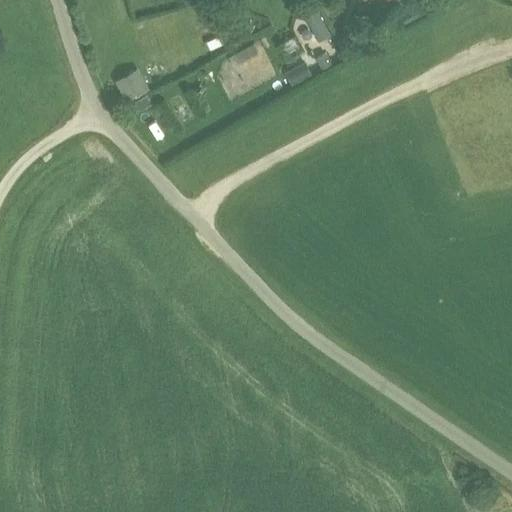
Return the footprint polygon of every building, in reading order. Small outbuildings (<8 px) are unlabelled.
[(375,0),(374,2),(390,11),(396,0),(375,0)] [(302,12),(317,41),(330,34),(314,5),(302,12)] [(419,17),(414,7),(397,17),(402,26),(419,17)] [(259,53),(254,44),(229,57),(234,66),(259,53)] [(325,52),(316,57),(322,69),(331,64),(325,52)] [(312,76),(305,62),(285,72),(292,87),(312,76)] [(106,89),(117,109),(137,97),(127,78),(106,89)] [(145,95),(133,102),(137,110),(150,103),(145,95)]
